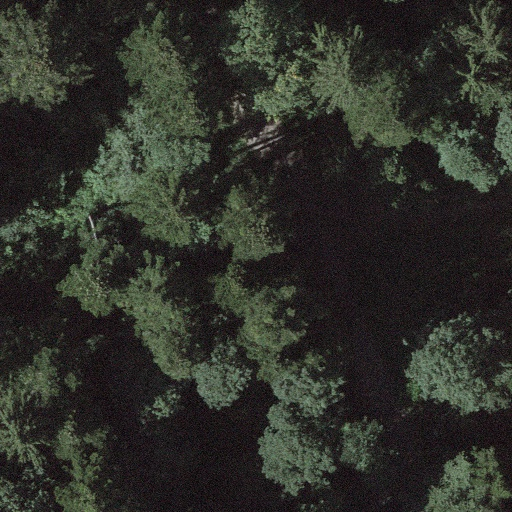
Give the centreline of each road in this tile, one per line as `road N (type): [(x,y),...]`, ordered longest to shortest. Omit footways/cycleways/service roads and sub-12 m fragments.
road 1 (track): [(197,0),(221,79),(347,275),(407,511)]
road 2 (track): [(347,275),(491,247),(511,233)]
